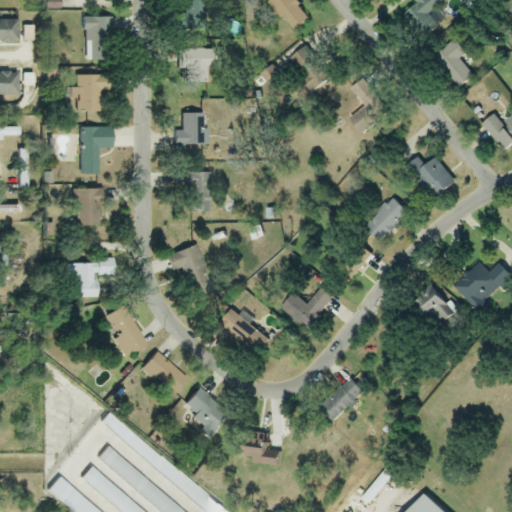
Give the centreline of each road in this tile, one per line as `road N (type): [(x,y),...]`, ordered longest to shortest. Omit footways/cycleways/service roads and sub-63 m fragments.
road 1 (residential): [(511,180),(458,213),(404,264),(310,378),(278,393),(245,383),(174,326),(149,283),(142,0)]
road 2 (residential): [(493,190),(339,0)]
